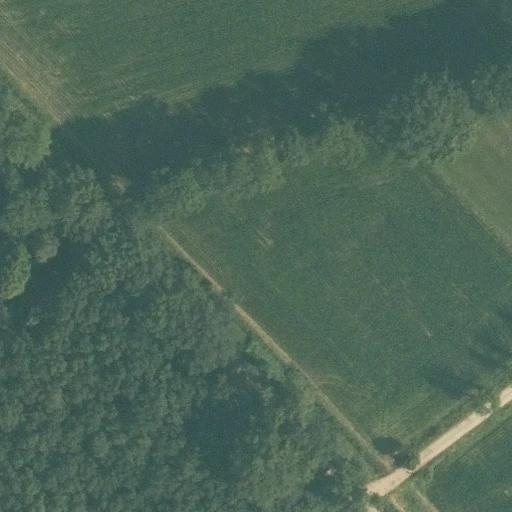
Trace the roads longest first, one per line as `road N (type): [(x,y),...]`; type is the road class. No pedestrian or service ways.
road 1 (track): [(0,110),(381,511)]
road 2 (track): [(348,511),(511,388)]
